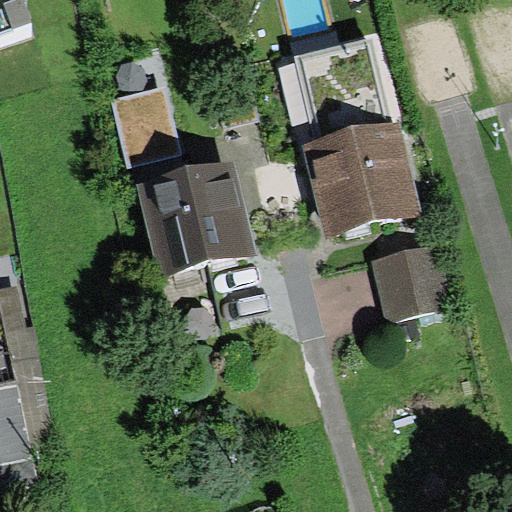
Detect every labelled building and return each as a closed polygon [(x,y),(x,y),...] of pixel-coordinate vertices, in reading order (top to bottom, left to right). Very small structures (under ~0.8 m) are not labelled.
[(0,0),(0,49),(26,41),(11,0),(0,0)] [(304,154),(327,246),(425,222),(402,128),(391,131),(370,47),(299,64),(320,150),(304,154)] [(166,90),(110,104),(127,175),(183,162),(166,90)] [(138,191),(161,287),(259,263),(236,169),(138,191)] [(372,265),(388,329),(454,313),(439,249),(372,265)] [(0,500),(43,490),(6,335),(27,330),(18,291),(0,294),(0,500)]
